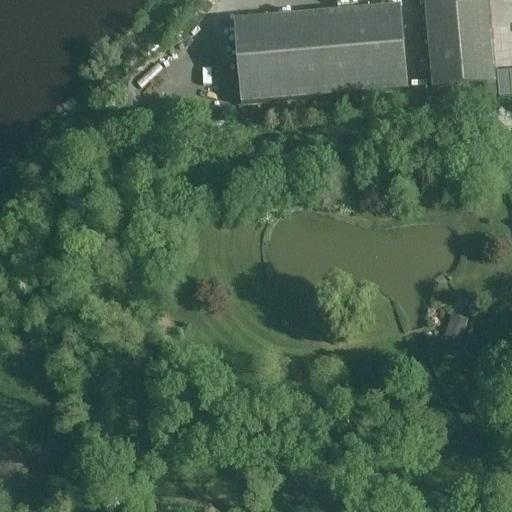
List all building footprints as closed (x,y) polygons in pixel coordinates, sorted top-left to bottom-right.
[(497,83),(489,0),(425,0),(434,89),(497,83)] [(237,23),(244,107),(410,92),(403,8),(237,23)] [(511,72),(497,74),(499,98),(511,96),(511,72)] [(295,153),(274,158),(281,181),(301,176),(295,153)] [(445,339),(463,344),(470,321),(452,316),(445,339)]
